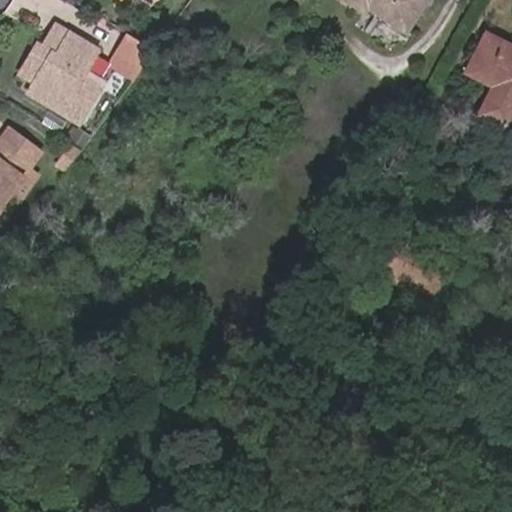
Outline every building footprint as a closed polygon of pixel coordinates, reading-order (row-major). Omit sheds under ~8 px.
[(351,0),(365,9),(368,4),(409,29),(427,0),(351,0)] [(27,90),(81,123),(102,89),(82,76),(98,49),(55,23),(41,47),(50,53),(33,80),(27,90)] [(114,68),(135,82),(136,80),(157,50),(132,35),(114,68)] [(495,86),(483,112),(506,123),(511,111),(511,49),(487,37),(469,73),(495,86)] [(19,71),(33,80),(50,53),(41,47),(36,44),(19,71)] [(14,132),(0,150),(0,200),(7,205),(44,155),(14,132)] [(400,234),(378,271),(429,298),(450,261),(400,234)]
